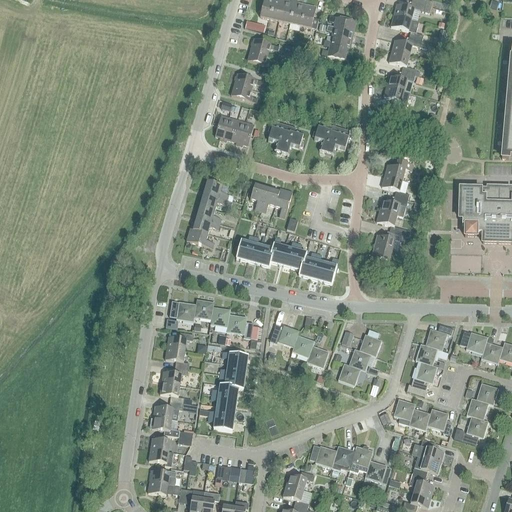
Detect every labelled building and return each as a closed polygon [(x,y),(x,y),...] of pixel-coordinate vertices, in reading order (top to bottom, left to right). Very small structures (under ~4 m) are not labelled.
[(264,0),(260,19),(270,21),(274,0),(264,0)] [(278,0),(274,0),(270,21),(279,24),(284,2),(278,1),(278,0)] [(419,0),(412,0),(411,4),(430,9),(432,3),(419,0)] [(291,4),(284,2),(279,24),(289,26),(295,2),(291,2),(291,4)] [(299,28),(300,28),(305,7),(298,5),(298,3),(295,2),(289,26),(288,31),(298,33),(299,28)] [(490,2),(488,9),(496,11),(498,4),(490,2)] [(396,6),(393,18),(418,24),(411,22),(414,11),(429,16),(430,9),(411,4),(409,10),(396,6)] [(316,9),(305,7),(300,28),(310,31),(311,30),(316,32),(318,21),(313,20),(316,9)] [(334,25),(333,29),(354,34),(356,24),(336,19),(336,20),(329,18),(328,24),(334,25)] [(415,35),(418,24),(393,18),(390,28),(410,34),(408,40),(428,45),(428,44),(421,43),(423,37),(415,35)] [(265,28),(258,26),(256,33),(264,35),(265,28)] [(332,35),(331,39),(352,44),(354,34),(333,29),(327,28),(326,33),(332,35)] [(350,54),(352,44),(331,39),(330,44),(324,42),(323,48),(329,49),(350,54)] [(426,51),(428,45),(408,40),(407,45),(394,42),(391,53),(409,58),(412,47),(426,51)] [(254,42),(251,52),(268,57),(269,51),(278,53),(279,49),(254,42)] [(310,50),(311,44),(303,42),(302,48),(310,50)] [(511,50),(501,160),(508,161),(509,157),(511,157),(511,42),(511,43),(511,47),(511,50)] [(348,63),(350,54),(329,49),(328,53),(322,52),(321,57),(327,58),(348,63)] [(266,63),(268,57),(251,52),(248,63),(273,70),(274,66),(266,63)] [(406,69),(409,58),(391,53),(388,64),(403,68),(401,74),(414,78),(416,72),(406,69)] [(292,64),(282,61),(281,69),(290,72),(292,64)] [(447,72),(440,70),(438,76),(446,78),(447,72)] [(389,77),(386,88),(409,95),(414,78),(401,74),(399,80),(389,77)] [(237,77),(234,87),(251,92),(253,86),(261,88),(262,84),(237,77)] [(423,81),(416,79),(415,85),(422,87),(423,81)] [(249,98),(251,92),(234,87),(231,98),(256,105),(257,101),(249,98)] [(403,117),(409,95),(386,88),(383,99),(392,102),(388,113),(403,117)] [(232,106),(222,103),(221,110),(230,113),(232,106)] [(219,142),(222,143),(229,120),(221,118),(215,139),(219,140),(219,142)] [(227,142),(231,143),(237,122),(229,120),(222,143),(226,144),(227,142)] [(235,147),(239,148),(245,125),(237,122),(231,143),(236,145),(235,147)] [(299,152),(304,137),(295,134),(296,130),(275,123),(273,128),(272,128),(268,142),(277,145),(274,153),(289,157),(291,150),(299,152)] [(245,125),(239,148),(242,149),(243,146),(248,148),(253,127),(245,125)] [(335,150),(344,152),(348,138),(350,133),(328,126),(326,130),(318,128),(314,142),(321,145),(319,153),(333,158),(335,150)] [(387,167),(384,178),(401,183),(404,172),(410,173),(412,167),(397,163),(395,169),(387,167)] [(398,194),(401,183),(384,178),(382,190),(396,194),(394,199),(407,203),(408,197),(398,194)] [(207,183),(204,196),(226,202),(228,197),(226,196),(220,194),(222,188),(207,183)] [(255,212),(260,214),(267,191),(255,187),(250,202),(257,204),(255,212)] [(511,191),(510,191),(510,189),(487,189),(487,191),(459,190),(459,220),(462,220),(461,227),(465,227),(464,238),(476,238),(476,235),(479,235),(482,235),(482,245),(511,245),(511,238),(511,191)] [(268,207),(274,209),(279,194),(267,191),(260,214),(265,215),(268,207)] [(280,191),(279,194),(274,209),(281,211),(278,219),(284,221),(292,195),(280,191)] [(225,208),(226,202),(204,196),(200,208),(215,212),(217,205),(225,208)] [(382,202),(379,213),(396,218),(403,220),(406,209),(407,203),(394,199),(393,205),(382,202)] [(213,219),(215,212),(200,208),(196,220),(219,226),(220,221),(213,219)] [(390,229),(389,234),(406,239),(409,239),(410,233),(404,232),(393,229),(396,218),(379,213),(376,224),(390,229)] [(217,232),(219,226),(196,220),(193,232),(207,236),(209,229),(217,232)] [(290,220),(286,232),(294,234),(297,223),(290,220)] [(205,243),(207,236),(193,232),(193,233),(189,232),(186,243),(212,251),(214,245),(205,243)] [(405,244),(406,239),(389,234),(387,240),(377,237),(374,248),(391,253),(395,242),(401,244),(401,243),(405,244)] [(248,263),(254,240),(249,238),(248,245),(241,243),(237,260),(248,263)] [(259,241),(254,240),(248,263),(258,266),(263,249),(257,248),(259,241)] [(281,242),(276,240),(275,245),(269,269),(271,264),(281,267),(285,250),(279,248),(281,242)] [(269,269),(275,245),(270,244),(269,250),(263,249),(258,266),(269,269)] [(291,252),(285,250),(281,267),(291,269),(297,246),(293,245),(291,252)] [(297,246),(291,269),(300,272),(304,260),(305,261),(307,256),(300,254),(302,247),(297,246)] [(391,253),(374,248),(371,260),(380,262),(378,268),(393,272),(394,266),(388,264),(391,253)] [(310,262),(305,261),(304,260),(300,272),(299,277),(310,280),(316,256),(311,255),(310,262)] [(316,256),(310,280),(320,282),(325,266),(319,264),(321,257),(316,256)] [(331,267),(325,266),(320,282),(332,285),(338,262),(333,260),(331,267)] [(194,320),(211,322),(213,310),(214,305),(196,302),(196,307),(194,320)] [(193,324),(194,320),(196,307),(179,305),(178,305),(172,304),(169,320),(176,321),(176,322),(193,324)] [(210,327),(227,330),(229,317),(230,312),(213,310),(211,322),(210,327)] [(246,320),(229,317),(227,330),(226,334),(243,337),(243,340),(250,341),(253,326),(246,325),(246,320)] [(277,344),(294,350),(298,338),(299,333),(283,328),(283,329),(275,327),(269,344),(276,346),(277,344)] [(430,331),(425,347),(425,348),(437,352),(442,353),(447,337),(451,338),(453,331),(439,327),(437,333),(430,331)] [(353,336),(345,333),(341,345),(349,348),(353,336)] [(488,340),(471,335),(464,333),(460,347),(467,349),(466,352),(482,356),(482,357),(486,344),(488,340)] [(168,339),(167,351),(185,353),(186,342),(192,343),(193,337),(180,335),(179,341),(168,339)] [(365,337),(359,353),(359,354),(371,358),(375,360),(381,343),(365,337)] [(314,344),(298,338),(294,350),(292,354),(308,360),(308,361),(312,349),(314,344)] [(502,349),(486,344),(482,357),(482,356),(481,361),(498,366),(499,361),(511,365),(511,346),(504,344),(502,349)] [(432,368),(437,352),(425,348),(425,347),(420,346),(415,363),(420,364),(432,368)] [(329,354),(312,349),(308,361),(308,360),(307,365),(323,371),(329,354)] [(183,365),(185,353),(167,351),(165,362),(176,363),(175,370),(188,372),(189,366),(183,365)] [(354,352),(348,368),(360,372),(360,373),(365,374),(371,358),(359,354),(359,353),(354,352)] [(229,361),(228,367),(245,369),(246,358),(223,355),(222,360),(229,361)] [(276,357),(270,355),(267,362),(273,364),(276,357)] [(420,364),(415,381),(412,380),(410,388),(426,392),(428,385),(432,386),(437,369),(432,368),(420,364)] [(289,366),(287,372),(293,374),(295,368),(289,366)] [(354,389),(360,373),(360,372),(348,368),(343,366),(338,383),(354,389)] [(243,380),(245,369),(228,367),(227,373),(220,372),(220,377),(243,380)] [(369,374),(379,376),(380,370),(370,368),(369,374)] [(163,374),(162,386),(179,388),(181,377),(187,378),(188,372),(175,370),(174,376),(163,374)] [(226,382),(225,388),(225,389),(237,391),(242,391),(243,380),(220,377),(219,381),(226,382)] [(380,383),(374,381),(372,387),(378,389),(380,383)] [(170,399),(170,404),(183,406),(184,400),(178,399),(179,388),(162,386),(160,397),(170,399)] [(481,386),(475,402),(475,403),(487,406),(487,407),(492,408),(498,391),(481,386)] [(212,393),(212,397),(236,401),(237,391),(225,389),(225,388),(220,387),(220,393),(212,393)] [(473,393),(467,391),(464,399),(471,401),(473,393)] [(218,403),(217,409),(234,412),(236,401),(212,397),(211,402),(218,403)] [(398,425),(408,428),(410,423),(413,411),(414,411),(415,406),(398,401),(393,418),(399,420),(398,425)] [(482,423),(482,422),(487,407),(487,406),(475,403),(475,402),(471,401),(465,418),(470,419),(482,423)] [(182,413),(183,406),(170,404),(169,410),(155,409),(153,420),(177,423),(178,412),(182,413)] [(209,414),(209,418),(232,422),(234,412),(217,409),(216,415),(209,414)] [(430,416),(414,411),(413,411),(410,423),(408,428),(425,433),(427,428),(426,428),(430,416)] [(431,411),(430,416),(426,428),(427,428),(443,433),(448,416),(431,411)] [(391,425),(386,415),(379,418),(383,428),(391,425)] [(510,420),(501,417),(498,426),(508,429),(510,420)] [(230,433),(232,422),(209,418),(208,423),(215,424),(214,431),(230,433)] [(470,419),(465,436),(482,441),(487,424),(482,422),(482,423),(470,419)] [(177,424),(177,423),(153,420),(153,421),(151,421),(150,430),(152,430),(152,431),(164,433),(164,438),(178,440),(192,442),(193,435),(192,435),(169,432),(171,423),(177,424)] [(456,431),(453,441),(461,443),(464,433),(456,431)] [(152,441),(150,452),(173,455),(168,454),(170,443),(152,441)] [(426,450),(423,460),(440,466),(444,455),(433,451),(435,445),(422,441),(420,448),(426,450)] [(337,454),(320,449),(320,450),(314,448),(310,462),(316,463),(315,465),(332,470),(337,454)] [(356,449),(354,453),(355,454),(351,466),(350,470),(349,472),(357,474),(358,472),(366,474),(367,470),(368,470),(370,463),(373,454),(367,452),(368,449),(365,448),(362,449),(362,451),(356,449)] [(350,470),(351,466),(355,454),(354,453),(338,449),(337,454),(332,470),(340,472),(341,468),(350,470)] [(171,469),(173,455),(150,452),(149,463),(165,466),(164,468),(171,469)] [(403,454),(398,453),(394,464),(399,465),(403,454)] [(183,471),(189,472),(191,463),(191,459),(185,458),(183,471)] [(437,477),(440,466),(423,460),(423,461),(417,459),(412,475),(425,479),(427,474),(437,477)] [(191,463),(189,472),(189,477),(195,478),(197,464),(191,463)] [(386,468),(370,463),(368,470),(367,470),(366,474),(365,480),(381,485),(386,468)] [(230,470),(224,469),(222,482),(228,483),(230,470)] [(247,472),(240,471),(238,484),(245,485),(247,472)] [(151,473),(150,484),(171,487),(172,480),(175,481),(176,475),(167,474),(167,476),(151,473)] [(253,485),(255,474),(248,473),(246,484),(253,485)] [(290,477),(287,488),(303,493),(306,482),(313,484),(314,477),(302,474),(300,480),(290,477)] [(415,489),(413,494),(430,499),(434,488),(423,485),(425,479),(412,475),(408,487),(415,489)] [(342,484),(337,483),(334,492),(340,494),(342,484)] [(187,492),(180,491),(181,489),(171,488),(171,487),(150,484),(148,495),(165,498),(166,495),(179,497),(178,505),(185,506),(187,492)] [(300,504),(303,493),(287,488),(283,499),(296,502),(294,508),(306,511),(308,506),(300,504)] [(193,493),(187,492),(185,506),(190,507),(189,511),(201,511),(204,494),(193,493)] [(212,511),(214,504),(218,504),(220,497),(204,494),(201,511),(212,511)] [(427,510),(430,499),(413,494),(410,505),(404,503),(402,509),(405,510),(404,511),(415,511),(417,507),(427,510)] [(222,511),(234,511),(236,503),(235,503),(234,510),(223,508),(222,511)] [(248,505),(236,503),(234,511),(245,511),(247,511),(248,505)]
